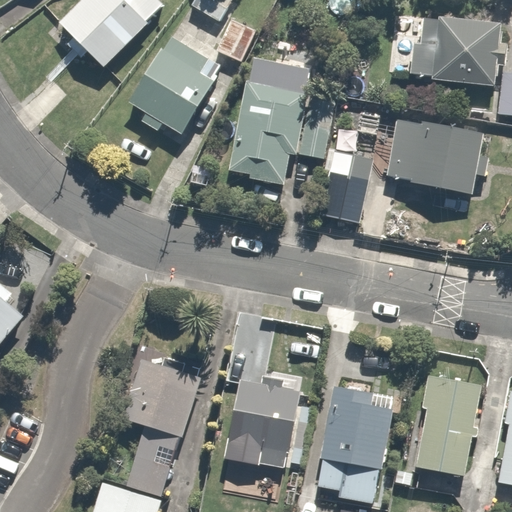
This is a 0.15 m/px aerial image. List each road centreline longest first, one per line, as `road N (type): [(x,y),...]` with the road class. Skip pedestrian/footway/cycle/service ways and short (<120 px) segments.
road 1 (residential): [(511,312),(131,238)]
road 2 (residential): [(131,238),(75,345),(52,467),(23,511)]
road 3 (residential): [(131,238),(61,198),(0,138)]
